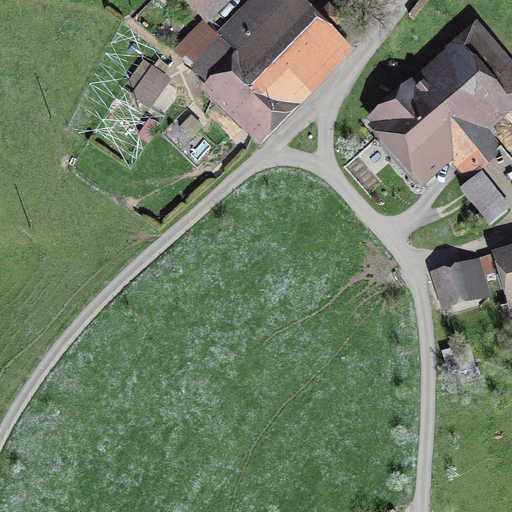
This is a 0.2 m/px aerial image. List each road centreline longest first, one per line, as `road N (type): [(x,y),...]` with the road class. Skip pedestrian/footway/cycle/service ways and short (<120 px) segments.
road 1 (unclassified): [(266,153),(106,293),(23,396),(0,441)]
road 2 (unclassified): [(324,168),(405,254),(417,285),(427,345),(422,511)]
